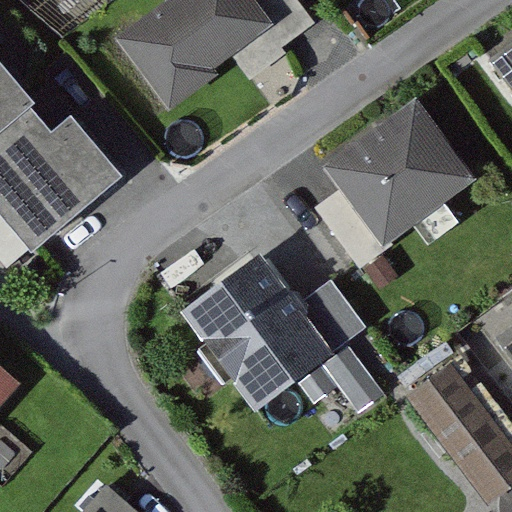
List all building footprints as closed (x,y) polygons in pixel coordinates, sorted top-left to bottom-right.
[(182,0),(117,49),(161,109),(268,30),(245,0),(182,0)] [(0,219),(25,250),(111,180),(62,120),(45,134),(0,79),(0,219)] [(325,173),(380,247),(466,184),(411,109),(325,173)] [(178,315),(249,412),(318,362),(246,265),(178,315)] [(511,324),(499,334),(511,351),(511,324)] [(411,397),(490,505),(511,489),(511,455),(448,370),(411,397)] [(0,407),(13,393),(0,381),(0,407)]
